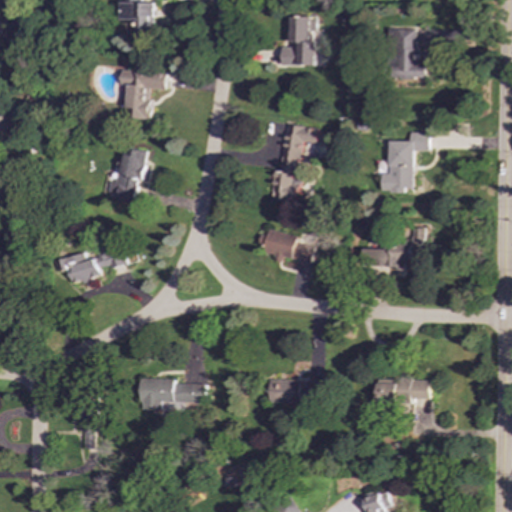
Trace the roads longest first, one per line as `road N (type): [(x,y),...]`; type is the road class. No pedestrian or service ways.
road 1 (tertiary): [(502,511),(507,0)]
road 2 (residential): [(511,317),(382,316),(243,300),(154,314),(40,377)]
road 3 (residential): [(154,314),(196,241),(222,77),(225,0)]
road 4 (residential): [(39,511),(40,377)]
